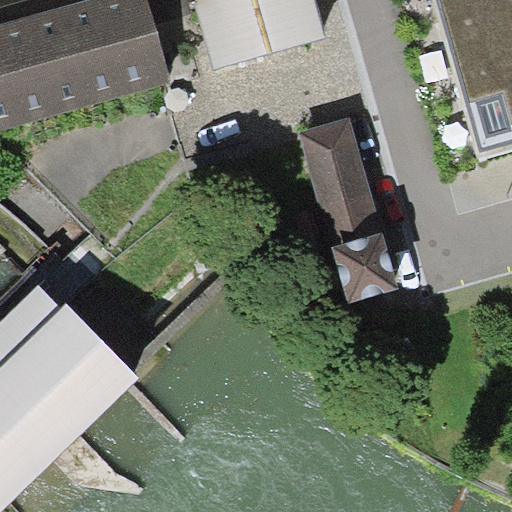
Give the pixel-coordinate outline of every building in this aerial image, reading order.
[(143,0),(75,0),(0,22),(0,131),(168,82),(143,0)] [(314,0),(201,0),(221,63),(324,33),(314,0)] [(511,0),(399,0),(445,160),(473,152),(476,166),(511,155),(511,0)] [(349,124),(302,137),(350,307),(397,294),(349,124)] [(0,329),(0,511),(10,511),(51,472),(137,386),(40,289),(0,329)]
